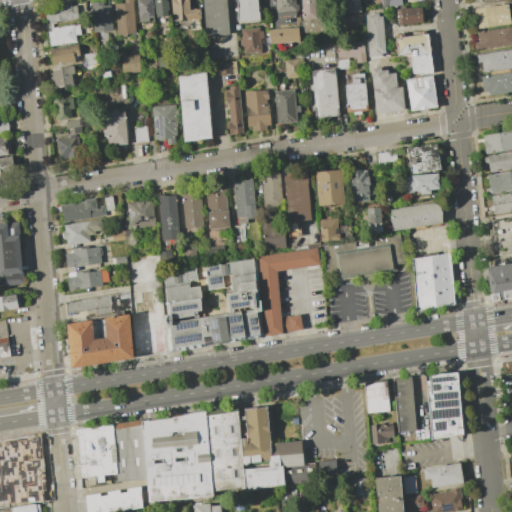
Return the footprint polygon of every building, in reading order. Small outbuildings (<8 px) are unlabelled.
[(122,3),(121,0),(130,0),(135,32),(117,34),(113,4),(122,3)] [(150,0),(151,16),(146,17),(147,20),(137,21),(135,0),(150,0)] [(163,0),(164,1),(165,0),(166,9),(165,9),(166,15),(153,16),(151,0),(163,0)] [(188,0),(190,10),(197,9),(198,18),(170,21),(168,0),(188,0)] [(225,0),(228,34),(204,36),(200,0),(225,0)] [(255,0),(256,12),(257,11),(258,19),(236,21),(234,0),(255,0)] [(293,0),(295,15),(275,16),(273,0),(293,0)] [(312,0),(314,17),(301,18),(299,0),(312,0)] [(358,0),(360,14),(347,15),(345,0),(358,0)] [(100,1),(101,5),(108,4),(111,30),(92,31),(90,2),(100,1)] [(69,2),(69,6),(75,5),(77,19),(49,23),(48,20),(45,21),(43,6),(69,2)] [(506,3),(509,24),(474,29),(471,9),(506,3)] [(420,7),(421,22),(396,24),(395,9),(420,7)] [(376,13),(376,16),(380,16),(384,52),(381,52),(381,55),(368,56),(364,14),(376,13)] [(50,31),(50,28),(77,23),(79,34),(74,35),(75,41),(49,46),(46,31),(50,31)] [(477,42),(475,31),(510,26),(511,44),(474,50),(473,42),(477,42)] [(241,36),(240,28),(258,27),(258,31),(260,30),(261,38),(259,39),(260,51),(242,53),(242,45),(240,45),(239,36),(241,36)] [(267,30),(296,27),(297,41),(268,44),(267,30)] [(431,72),(418,74),(418,72),(412,73),(409,53),(396,55),(394,34),(422,31),(423,34),(426,34),(431,72)] [(334,43),(362,41),(364,62),(355,62),(355,57),(347,57),(347,67),(336,68),(334,43)] [(76,44),(78,55),(73,56),(74,61),(50,65),(48,49),(76,44)] [(511,48),(511,67),(481,72),(480,62),(476,62),(474,54),(511,48)] [(94,51),(96,64),(84,66),(83,53),(94,51)] [(137,54),(139,71),(121,72),(119,55),(137,54)] [(297,58),(299,77),(285,78),(283,60),(297,58)] [(216,74),(235,73),(235,61),(215,62),(216,74)] [(51,68),(72,65),(73,73),(70,73),(71,84),(53,87),(51,68)] [(379,67),(379,70),(385,69),(386,73),(393,72),(395,87),(400,86),(402,109),(388,111),(389,112),(373,114),(369,68),(379,67)] [(334,69),(338,115),(314,118),(310,71),(334,69)] [(511,71),(511,90),(504,92),(505,93),(488,96),(487,91),(481,92),(479,76),(511,71)] [(189,75),(188,73),(204,72),(210,138),(182,140),(176,76),(189,75)] [(349,83),(348,74),(362,73),(366,110),(345,112),(342,84),(349,83)] [(430,75),(435,106),(409,110),(404,79),(430,75)] [(228,89),(228,86),(237,85),(241,132),(228,134),(227,123),(228,122),(227,104),(224,104),(223,90),(228,89)] [(265,89),(266,98),(264,99),(265,104),(267,104),(269,124),(265,125),(266,130),(251,131),(251,126),(246,126),(243,91),(265,89)] [(292,89),(294,105),(298,105),(298,111),(295,112),(295,121),(275,123),(272,91),(292,89)] [(71,97),(72,108),(69,108),(70,117),(54,119),(51,100),(71,97)] [(173,105),(174,110),(176,110),(176,114),(174,114),(175,126),(174,126),(175,135),(173,135),(174,144),(166,144),(165,137),(164,138),(164,140),(158,140),(158,138),(153,138),(153,134),(152,134),(151,133),(153,133),(150,107),(173,105)] [(108,113),(108,110),(116,109),(116,112),(123,112),(125,144),(117,144),(117,143),(105,143),(102,113),(108,113)] [(80,119),(81,126),(64,128),(64,121),(80,119)] [(145,125),(146,141),(134,142),(133,126),(145,125)] [(482,135),(511,130),(511,149),(485,154),(482,135)] [(78,136),(81,155),(58,158),(55,139),(78,136)] [(0,155),(10,155),(9,137),(0,137),(0,155)] [(406,148),(435,143),(440,170),(411,175),(409,164),(421,162),(421,157),(408,159),(406,148)] [(377,153),(395,150),(396,162),(379,165),(377,153)] [(511,169),(490,173),(488,163),(484,163),(483,156),(487,156),(487,155),(511,150),(511,169)] [(0,158),(0,174),(12,173),(11,158),(0,158)] [(366,170),(369,185),(373,184),(374,193),(369,194),(370,200),(353,203),(348,177),(351,177),(350,173),(360,171),(366,170)] [(340,171),(344,205),(318,208),(314,174),(340,171)] [(490,190),(489,190),(487,175),(511,171),(511,190),(491,194),(490,190)] [(419,190),(414,191),(414,196),(404,196),(404,178),(410,178),(410,175),(437,173),(438,189),(429,189),(430,193),(419,194),(419,190)] [(280,174),(283,207),(264,209),(261,176),(280,174)] [(306,174),(310,221),(287,223),(282,176),(306,174)] [(256,218),(245,219),(245,216),(236,217),(233,182),(243,181),(243,180),(252,179),(256,218)] [(225,184),(229,228),(209,229),(206,186),(225,184)] [(182,193),(199,192),(202,226),(185,228),(182,193)] [(511,210),(494,214),(491,196),(511,192),(511,210)] [(158,197),(175,195),(178,239),(161,240),(158,197)] [(104,198),(112,196),(114,210),(106,211),(104,198)] [(391,197),(392,204),(385,205),(384,197),(391,197)] [(83,201),(83,200),(94,198),(96,207),(104,205),(106,217),(64,223),(62,211),(61,205),(83,201)] [(126,202),(152,200),(154,217),(155,217),(156,227),(139,228),(139,225),(128,226),(126,202)] [(390,209),(437,202),(440,212),(440,222),(393,230),(390,220),(390,209)] [(366,207),(380,207),(380,222),(382,222),(382,235),(367,235),(366,207)] [(331,218),(338,217),(339,238),(339,241),(323,242),(321,242),(320,239),(319,219),(326,218),(326,216),(331,215),(331,218)] [(511,295),(511,217),(487,221),(493,261),(488,262),(493,298),(511,295)] [(270,227),(284,226),(286,247),(263,249),(261,228),(261,219),(270,218),(270,227)] [(21,271),(22,271),(23,283),(0,284),(0,221),(6,221),(17,220),(19,233),(18,233),(21,271)] [(65,239),(63,240),(62,232),(64,231),(63,225),(100,220),(102,230),(94,231),(95,234),(89,235),(90,242),(66,245),(65,239)] [(124,241),(112,242),(111,231),(123,229),(123,231),(124,240),(124,241)] [(123,231),(131,230),(132,238),(124,240),(123,231)] [(325,247),(399,236),(403,264),(393,265),(394,271),(338,280),(337,273),(329,274),(325,247)] [(245,241),(246,254),(236,254),(235,242),(245,241)] [(224,245),(225,257),(209,258),(208,246),(224,245)] [(87,248),(100,246),(101,255),(99,255),(101,263),(67,268),(65,254),(72,253),(71,248),(86,246),(87,248)] [(299,314),(279,317),(275,271),(318,265),(315,247),(256,256),(262,336),(281,333),(301,329),(300,323),(299,319),(299,314)] [(197,248),(198,258),(187,259),(186,249),(197,248)] [(411,259),(449,253),(454,305),(415,311),(411,259)] [(115,257),(125,256),(126,263),(116,264),(115,257)] [(147,273),(146,257),(158,256),(160,272),(147,273)] [(163,273),(166,312),(164,312),(167,351),(261,335),(259,299),(254,258),(163,273)] [(68,290),(67,277),(75,276),(75,275),(75,272),(89,270),(89,272),(99,270),(99,271),(107,270),(108,282),(101,283),(102,286),(68,290)] [(140,303),(139,291),(153,290),(155,315),(141,316),(140,312),(135,312),(135,309),(132,309),(132,306),(135,306),(134,303),(140,303)] [(0,296),(17,293),(20,306),(0,309),(0,296)] [(126,294),(129,293),(130,312),(129,313),(103,317),(96,318),(95,310),(67,314),(65,303),(109,296),(126,294)] [(70,367),(66,323),(91,319),(93,338),(105,336),(103,317),(129,313),(132,357),(70,367)] [(131,322),(133,354),(163,353),(161,321),(131,322)] [(0,337),(7,336),(10,356),(0,357),(0,337)] [(429,375),(456,373),(462,435),(430,438),(426,394),(431,394),(429,375)] [(393,378),(411,376),(411,378),(415,430),(397,432),(393,378)] [(386,380),(389,411),(367,413),(364,383),(386,380)] [(237,405),(240,437),(242,462),(243,468),(245,487),(212,490),(204,410),(237,405)] [(314,462),(316,482),(284,485),(284,483),(245,490),(245,487),(243,468),(269,465),(268,460),(242,462),(240,437),(248,436),(245,407),(266,405),(270,442),(301,439),(303,463),(314,462)] [(148,501),(146,479),(140,421),(204,410),(212,490),(213,495),(148,501)] [(116,482),(116,474),(111,425),(140,421),(146,479),(116,482)] [(392,423),(393,436),(388,436),(389,442),(372,443),(371,424),(392,423)] [(81,477),(76,431),(111,425),(116,474),(81,477)] [(318,460),(335,458),(337,473),(319,475),(318,460)] [(461,473),(462,482),(431,487),(430,478),(424,479),(422,468),(459,462),(461,473)] [(414,475),(416,492),(404,494),(402,476),(414,475)] [(401,511),(377,511),(375,478),(399,476),(401,511)] [(369,494),(351,496),(349,479),(367,478),(369,494)] [(111,511),(86,511),(85,494),(99,492),(99,496),(106,495),(106,491),(119,489),(119,493),(126,491),(126,488),(140,485),(142,507),(111,511)] [(432,511),(429,494),(451,490),(451,489),(460,487),(462,500),(460,500),(462,509),(444,511),(432,511)] [(416,507),(416,511),(404,511),(403,497),(422,494),(424,505),(416,507)] [(235,511),(234,496),(242,496),(244,510),(235,511)] [(9,511),(9,507),(13,506),(34,503),(35,505),(39,504),(40,511),(9,511)] [(220,505),(220,511),(192,511),(192,505),(209,503),(209,506),(220,505)]
